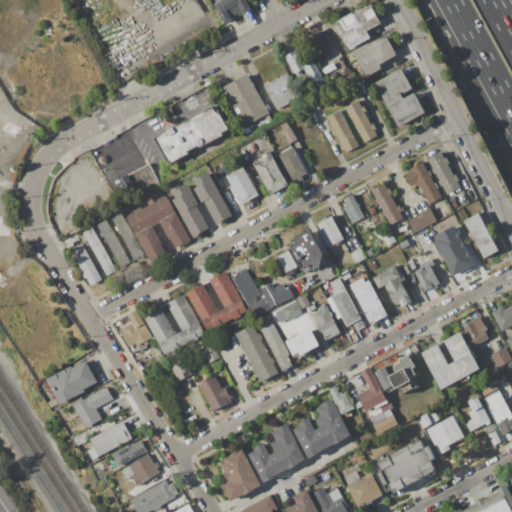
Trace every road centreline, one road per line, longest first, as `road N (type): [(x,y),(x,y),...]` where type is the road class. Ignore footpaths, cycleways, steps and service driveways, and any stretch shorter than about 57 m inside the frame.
road 1 (residential): [(95,320),(457,120)]
road 2 (residential): [(179,456),(511,272)]
road 3 (residential): [(35,210),(48,159),(69,141),(327,0)]
road 4 (residential): [(35,210),(48,245),(213,511)]
road 5 (residential): [(398,0),(511,230)]
road 6 (motorway): [(450,0),(511,111)]
